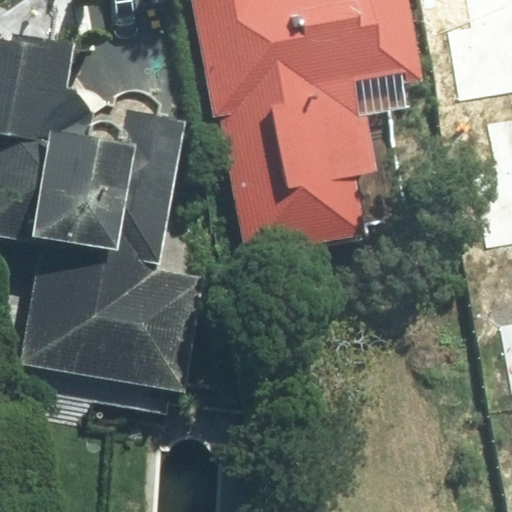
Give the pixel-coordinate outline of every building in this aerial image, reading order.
[(191,0),(210,107),(220,105),(244,248),(374,226),(363,159),(375,157),(366,107),(421,98),(403,0),(191,0)] [(434,30),(444,101),(511,90),(511,0),(460,0),(464,26),(434,30)] [(0,228),(40,234),(21,355),(184,379),(201,266),(157,259),(181,105),(63,87),(71,34),(0,23),(0,228)] [(467,178),(478,248),(511,243),(511,123),(491,127),(498,173),(467,178)] [(511,317),(489,321),(500,391),(511,389),(511,317)]
